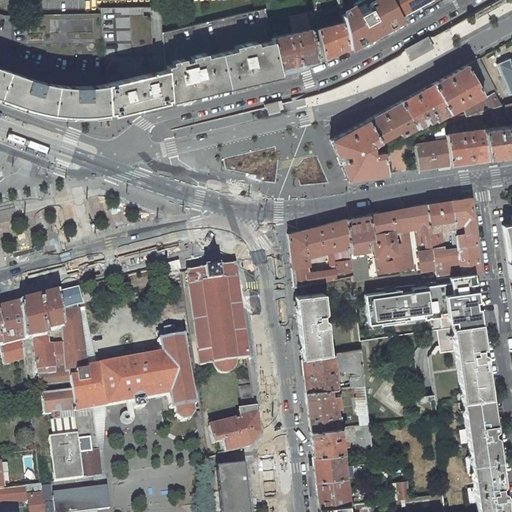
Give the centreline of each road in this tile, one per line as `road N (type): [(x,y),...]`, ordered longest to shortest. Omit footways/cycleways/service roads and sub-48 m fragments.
road 1 (secondary): [(0,285),(199,231),(266,248),(278,280),(302,511)]
road 2 (residential): [(123,152),(150,119),(329,72),(464,0)]
road 3 (secondary): [(511,24),(367,97),(171,147)]
road 4 (residential): [(511,173),(477,179),(511,427)]
road 5 (secondary): [(0,147),(75,173),(123,152)]
road 6 (tertiary): [(123,152),(0,108)]
